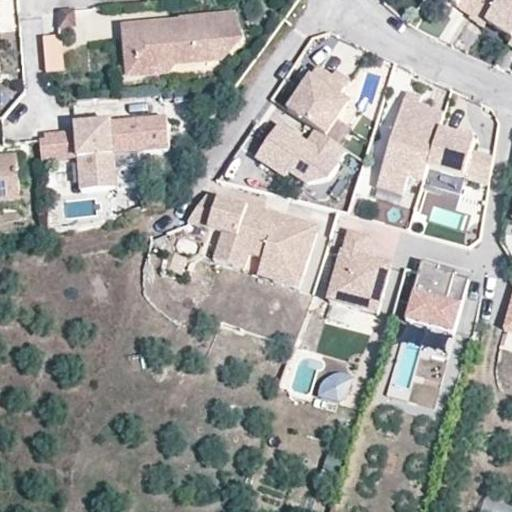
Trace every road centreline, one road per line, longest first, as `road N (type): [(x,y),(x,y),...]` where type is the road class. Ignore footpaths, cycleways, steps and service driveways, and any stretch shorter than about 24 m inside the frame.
road 1 (residential): [(335,6),(298,34),(175,207),(136,240)]
road 2 (residential): [(511,132),(486,265),(409,248)]
road 3 (residential): [(511,91),(335,6)]
